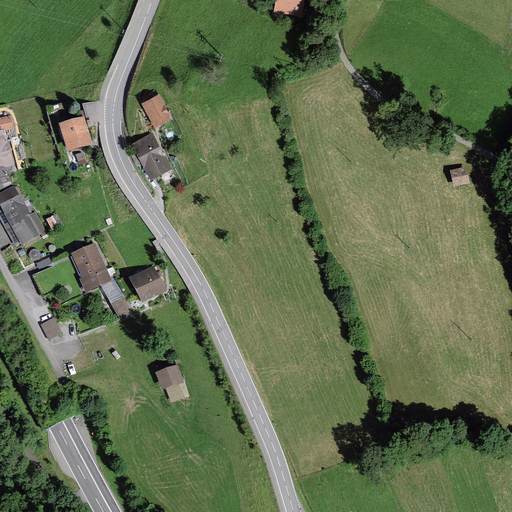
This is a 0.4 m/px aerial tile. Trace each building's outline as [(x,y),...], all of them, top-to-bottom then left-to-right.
[(280,0),(278,13),(290,15),(290,13),(288,12),(289,9),(299,11),(301,0),(280,0)] [(328,32),(327,25),(319,26),(319,31),(319,35),(324,36),(327,35),(328,32)] [(172,116),(160,91),(143,100),(155,125),(172,116)] [(14,128),(11,114),(0,116),(0,166),(5,165),(14,163),(6,130),(14,128)] [(92,144),(84,115),(60,122),(68,151),(92,144)] [(173,166),(154,130),(132,141),(151,177),(173,166)] [(23,147),(17,147),(19,160),(25,159),(23,147)] [(85,158),(83,151),(75,154),(78,161),(85,158)] [(471,183),(467,166),(452,169),(455,186),(471,183)] [(8,175),(0,176),(0,188),(12,185),(9,174),(8,175)] [(10,224),(30,214),(14,184),(0,191),(0,205),(1,208),(0,208),(0,218),(5,227),(10,224)] [(30,214),(10,224),(5,227),(15,244),(20,241),(21,244),(46,231),(35,211),(30,214)] [(63,224),(57,213),(46,219),(53,230),(63,224)] [(107,269),(95,242),(83,248),(72,253),(83,277),(80,279),(86,292),(102,285),(112,280),(107,269)] [(168,290),(155,265),(131,278),(144,303),(168,290)] [(102,285),(120,319),(135,311),(110,267),(107,269),(112,280),(102,285)] [(62,332),(53,316),(40,323),(48,339),(62,332)] [(173,344),(171,336),(165,339),(167,346),(173,344)] [(185,378),(183,379),(178,364),(156,371),(162,389),(167,387),(172,402),(190,396),(185,378)]
